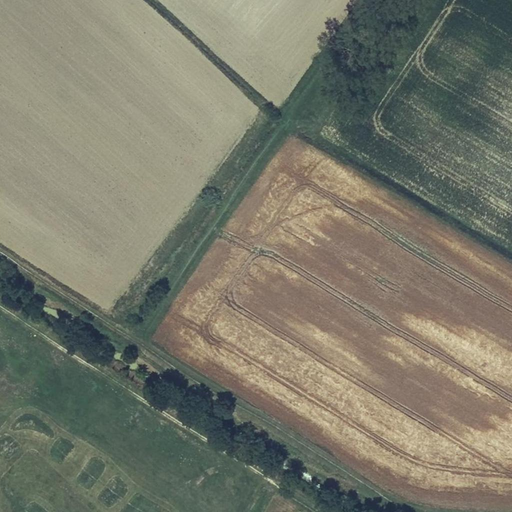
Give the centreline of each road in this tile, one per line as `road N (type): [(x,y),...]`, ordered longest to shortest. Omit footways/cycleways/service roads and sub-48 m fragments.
road 1 (track): [(0,258),(354,485),(430,511)]
road 2 (track): [(316,511),(0,308)]
